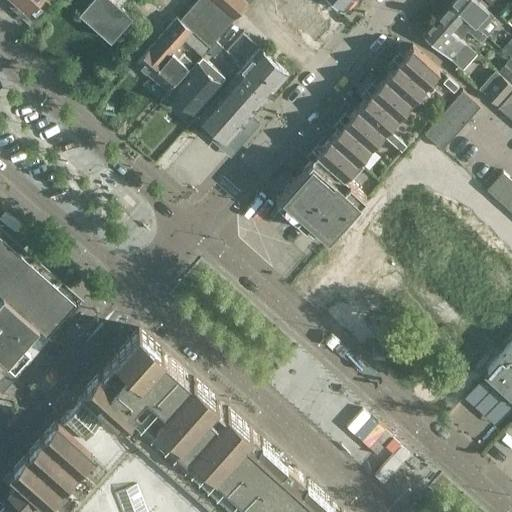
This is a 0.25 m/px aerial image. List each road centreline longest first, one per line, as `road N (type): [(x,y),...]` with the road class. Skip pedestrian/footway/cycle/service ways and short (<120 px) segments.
road 1 (residential): [(505,511),(191,229)]
road 2 (residential): [(138,287),(389,511)]
road 3 (residential): [(191,229),(396,0)]
road 4 (residential): [(191,229),(0,63)]
road 5 (residential): [(0,164),(138,287)]
